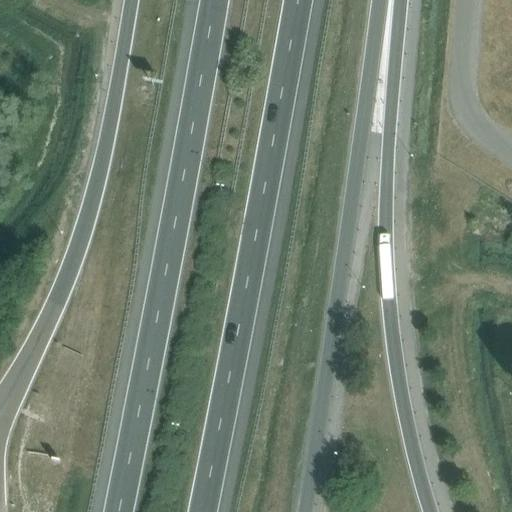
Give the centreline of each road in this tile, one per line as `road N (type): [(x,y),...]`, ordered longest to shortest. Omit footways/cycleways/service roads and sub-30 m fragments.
road 1 (motorway): [(203,511),(301,0)]
road 2 (motorway): [(203,0),(116,511)]
road 3 (motorway): [(305,511),(377,0)]
road 4 (motorway): [(431,511),(396,368),(386,275),(396,0)]
road 5 (motorway): [(121,0),(94,171),(39,337)]
